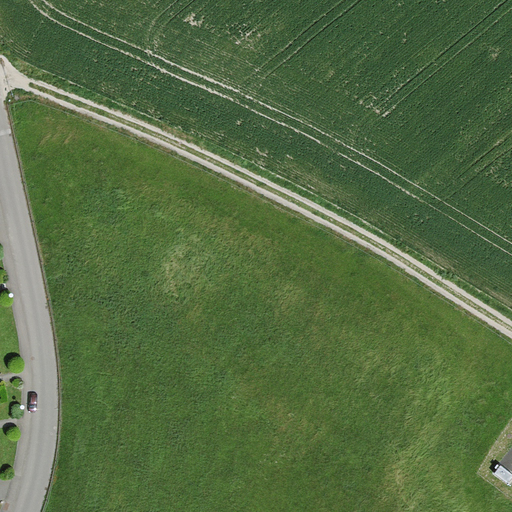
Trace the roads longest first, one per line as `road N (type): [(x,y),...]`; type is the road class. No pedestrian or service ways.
road 1 (track): [(511,326),(343,224),(182,143),(0,77)]
road 2 (residential): [(23,511),(40,453),(44,356),(0,138)]
